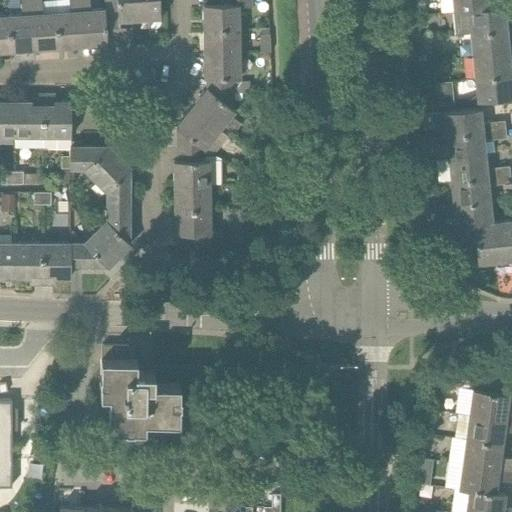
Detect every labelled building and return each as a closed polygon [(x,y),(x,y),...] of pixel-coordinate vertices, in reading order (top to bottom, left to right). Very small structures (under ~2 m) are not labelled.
[(11,52),(35,50),(31,0),(20,0),(22,14),(8,15),(11,52)] [(31,0),(35,50),(59,48),(56,12),(43,13),(41,0),(31,0)] [(59,48),(81,47),(78,0),(68,0),(70,11),(56,12),(59,48)] [(107,45),(107,42),(104,9),(90,9),(89,0),(78,0),(81,47),(107,45)] [(104,9),(107,42),(132,40),(131,21),(160,19),(158,0),(103,0),(104,8),(104,9)] [(203,30),(240,29),(239,8),(251,7),(250,0),(224,0),(225,5),(203,5),(203,30)] [(488,0),(451,0),(453,13),(467,12),(490,8),(488,0)] [(469,34),(507,31),(504,6),(490,8),(467,12),(469,34)] [(0,52),(11,52),(8,15),(0,15),(0,52)] [(203,54),(240,54),(240,29),(203,30),(203,54)] [(472,57),(509,53),(507,31),(469,34),(472,57)] [(261,53),(270,52),(269,35),(260,35),(261,53)] [(474,80),(511,76),(509,53),(472,57),(474,80)] [(207,88),(234,92),(234,78),(241,78),(240,54),(203,54),(204,78),(207,78),(207,88)] [(476,103),(511,99),(511,81),(511,76),(474,80),(476,103)] [(453,79),(440,81),(442,97),(455,95),(453,79)] [(192,107),(220,130),(235,111),(234,110),(234,92),(207,88),(192,107)] [(0,136),(14,136),(14,102),(0,101),(0,136)] [(14,136),(43,136),(43,105),(31,104),(31,102),(14,102),(14,136)] [(70,137),(70,133),(70,102),(53,102),(53,105),(43,105),(43,136),(70,137)] [(205,149),(220,130),(192,107),(176,127),(177,128),(177,145),(205,149)] [(445,137),(506,131),(505,121),(482,123),(480,108),(443,112),(445,137)] [(448,159),(485,156),(484,141),(506,138),(506,131),(445,137),(448,159)] [(83,170),(95,182),(120,157),(107,145),(106,146),(70,146),(70,156),(70,169),(70,170),(83,170)] [(174,185),(210,185),(210,160),(205,160),(205,149),(177,145),(178,161),(173,161),(174,185)] [(70,169),(70,156),(61,156),(61,169),(70,169)] [(450,182),(510,176),(509,167),(487,169),(485,156),(448,159),(450,182)] [(129,206),(129,195),(129,170),(130,168),(120,157),(95,182),(106,194),(106,205),(129,206)] [(6,184),(15,184),(15,172),(6,172),(6,184)] [(15,184),(23,184),(23,172),(15,172),(15,184)] [(452,205),(490,201),(488,186),(511,184),(510,176),(450,182),(452,205)] [(174,211),(211,210),(210,185),(174,185),(174,211)] [(235,208),(244,208),(243,185),(233,185),(234,199),(235,199),(235,208)] [(34,205),(42,205),(42,193),(34,193),(34,205)] [(42,205),(51,205),(51,193),(42,193),(42,205)] [(474,226),(492,222),(490,201),(452,205),(455,228),(474,226)] [(95,230),(119,255),(130,244),(129,242),(129,206),(106,205),(106,220),(95,230)] [(223,246),(223,231),(211,231),(211,210),(174,211),(175,235),(197,234),(197,247),(223,246)] [(511,259),(511,220),(492,222),(474,226),(477,263),(511,259)] [(107,267),(119,255),(95,230),(82,243),(70,243),(70,265),(106,265),(107,267)] [(0,277),(14,278),(14,243),(0,243),(0,277)] [(30,275),(42,275),(42,243),(14,243),(14,278),(30,278),(30,275)] [(70,278),(70,265),(70,243),(42,243),(42,275),(53,275),(53,278),(70,278)] [(145,430),(145,421),(179,422),(180,385),(154,384),(154,372),(134,371),(134,376),(128,375),(129,346),(102,345),(100,396),(108,396),(108,429),(145,430)] [(468,415),(511,421),(511,410),(507,409),(509,395),(472,390),(468,415)] [(0,486),(12,487),(12,430),(17,430),(17,408),(12,408),(11,400),(0,399),(0,486)] [(464,440),(502,445),(503,432),(511,433),(511,421),(468,415),(464,440)] [(461,463),(511,469),(511,460),(500,458),(502,445),(464,440),(461,463)] [(483,490),(495,492),(496,481),(511,483),(511,469),(461,463),(457,489),(467,491),(483,493),(483,490)] [(418,482),(430,484),(430,478),(419,476),(418,482)] [(208,506),(240,506),(240,482),(209,481),(208,506)] [(464,511),(511,511),(511,509),(503,508),(505,495),(495,493),(495,492),(483,490),(483,493),(467,491),(464,511)] [(272,507),(280,507),(280,495),(272,495),(272,507)]
